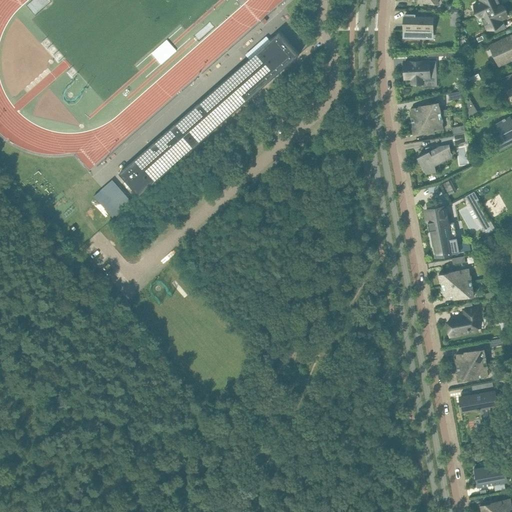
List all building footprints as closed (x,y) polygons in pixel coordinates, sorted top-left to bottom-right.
[(480,0),(481,1),(474,4),(479,16),(481,15),(502,5),(501,5),(499,0),(480,0)] [(502,5),(481,15),(487,29),(489,28),(492,34),(504,28),(500,20),(507,17),(502,5),(501,5),(502,5)] [(433,18),(433,16),(422,16),(414,16),(404,15),(404,17),(404,25),(408,25),(408,28),(407,28),(407,32),(407,37),(410,37),(410,38),(419,38),(419,37),(422,37),(422,32),(432,32),(432,29),(433,29),(433,25),(433,18)] [(139,195),(299,54),(280,32),(119,173),(139,195)] [(511,33),(491,44),(501,65),(511,60),(511,33)] [(162,63),(177,50),(168,39),(153,51),(162,63)] [(458,52),(446,52),(446,60),(458,60),(458,52)] [(411,62),(404,62),(404,65),(405,65),(405,67),(404,67),(405,70),(405,74),(405,78),(412,78),(412,84),(421,83),(422,83),(422,77),(437,77),(436,61),(429,61),(421,61),(419,61),(414,62),(414,61),(411,61),(411,62)] [(505,90),(511,86),(511,73),(500,79),(505,90)] [(448,93),(450,100),(462,97),(461,91),(448,93)] [(470,115),(477,111),(471,100),(464,104),(470,115)] [(410,112),(411,121),(442,115),(448,114),(447,109),(441,110),(440,106),(439,101),(436,102),(435,102),(418,105),(419,106),(410,108),(411,112),(410,112)] [(442,115),(411,121),(412,126),(413,135),(424,132),(424,133),(441,130),(441,129),(443,129),(442,122),(443,122),(442,115)] [(511,118),(511,119),(511,116),(510,115),(510,116),(505,118),(505,117),(502,119),(503,120),(496,123),(496,124),(505,140),(506,141),(511,137),(511,118)] [(465,132),(464,125),(452,127),(453,134),(465,132)] [(453,135),(452,136),(454,145),(456,144),(468,142),(466,132),(454,134),(453,135)] [(426,152),(417,157),(426,174),(436,172),(436,171),(433,160),(450,151),(449,144),(450,144),(449,143),(441,145),(434,148),(433,146),(425,147),(426,152)] [(474,191),(467,195),(472,204),(479,200),(474,191)] [(443,206),(426,209),(429,221),(431,221),(432,224),(429,224),(435,256),(460,252),(454,221),(450,222),(449,213),(446,213),(446,212),(444,212),(443,206)] [(491,221),(482,226),(487,234),(495,229),(491,221)] [(466,262),(464,255),(452,258),(453,264),(466,262)] [(470,275),(469,268),(466,268),(456,270),(452,271),(452,270),(449,271),(449,272),(439,273),(440,282),(441,282),(442,286),(472,281),(472,278),(471,275),(470,275)] [(473,287),(472,281),(442,286),(443,295),(445,295),(445,299),(454,298),(454,299),(457,298),(461,297),(461,298),(471,296),(474,295),(474,291),(473,287)] [(499,297),(497,291),(485,293),(486,299),(499,297)] [(478,331),(476,318),(480,317),(478,307),(464,309),(465,318),(447,322),(449,331),(450,336),(478,331)] [(489,340),(490,347),(503,344),(502,338),(489,340)] [(457,358),(455,358),(457,367),(487,362),(485,348),(464,351),(464,352),(456,354),(457,358)] [(487,362),(457,367),(457,372),(456,372),(458,380),(469,378),(469,379),(488,376),(487,369),(488,368),(487,362)] [(508,371),(495,374),(497,380),(509,378),(508,371)] [(481,393),(461,396),(463,410),(477,408),(477,409),(480,408),(480,407),(497,404),(494,390),(481,393)] [(486,466),(474,468),(475,468),(477,477),(477,481),(478,486),(493,483),(495,492),(506,490),(504,482),(508,482),(508,481),(507,481),(505,469),(486,466)] [(491,502),(480,504),(481,511),(507,511),(511,511),(511,504),(511,505),(510,498),(491,501),(491,502)]
